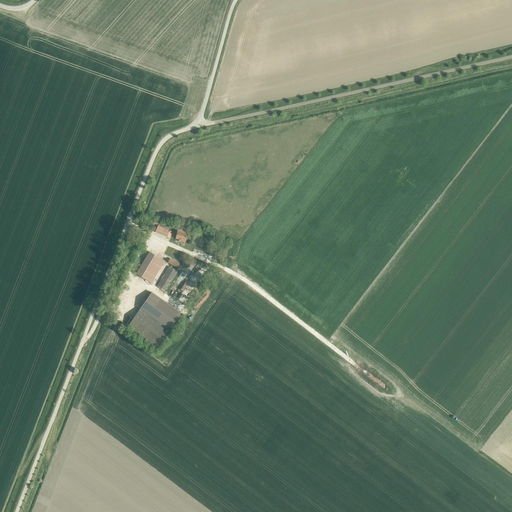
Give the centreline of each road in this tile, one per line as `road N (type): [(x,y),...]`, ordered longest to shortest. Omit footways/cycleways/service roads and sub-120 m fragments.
road 1 (unclassified): [(15,511),(157,149),(173,133),(200,125)]
road 2 (unclassified): [(511,56),(200,125)]
road 3 (unclassified): [(200,125),(235,0)]
